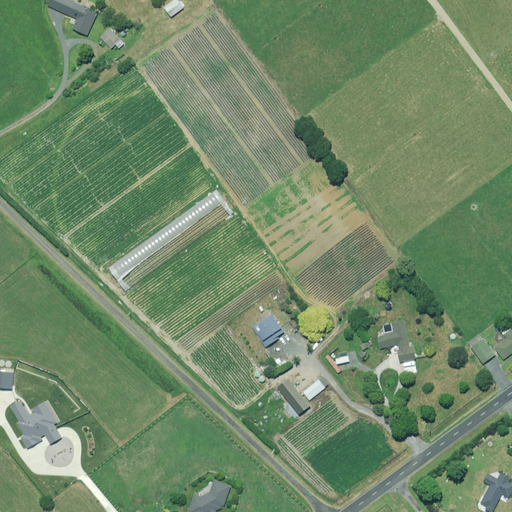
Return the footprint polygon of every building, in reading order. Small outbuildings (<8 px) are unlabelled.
[(99,12),(72,0),(51,0),(49,6),(73,17),(71,22),(76,24),(74,29),(88,36),(99,12)] [(186,9),(179,0),(175,0),(165,8),(172,18),(186,9)] [(122,41),(112,29),(102,37),(113,50),(122,41)] [(273,315),(253,327),(266,348),(286,336),(273,315)] [(414,361),(418,360),(414,342),(410,343),(406,320),(391,323),(387,321),(383,329),(388,332),(388,333),(379,335),(382,349),(397,346),(401,363),(414,361)] [(511,354),(511,329),(510,326),(502,331),(508,340),(496,348),(505,360),(511,354)] [(476,353),(474,355),(477,360),(479,358),(484,364),(496,356),(485,340),(473,349),(476,353)] [(357,362),(367,356),(364,351),(359,354),(357,351),(352,354),(357,362)] [(418,360),(414,361),(415,368),(430,365),(428,351),(421,352),(422,359),(418,360)] [(326,389),(320,380),(304,393),(311,401),(326,389)] [(494,511),(503,495),(510,498),(511,495),(511,476),(503,472),(499,479),(489,474),(485,483),(491,486),(482,504),(487,507),(486,510),(490,511),(494,511)] [(217,511),(223,508),(223,506),(225,507),(233,488),(216,481),(210,492),(203,497),(196,495),(189,511),(217,511)]
